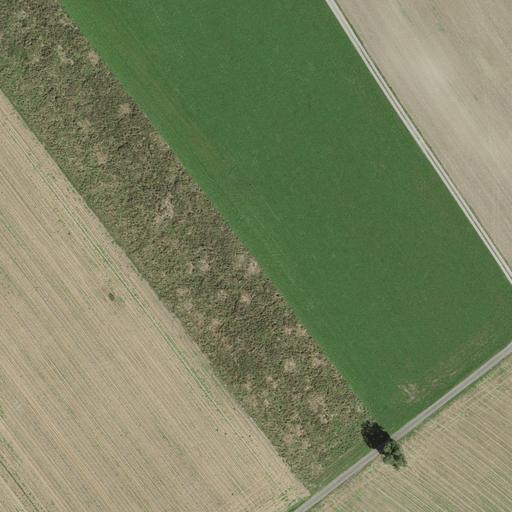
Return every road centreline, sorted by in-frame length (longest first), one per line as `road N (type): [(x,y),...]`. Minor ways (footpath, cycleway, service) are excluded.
road 1 (track): [(511,277),(335,0)]
road 2 (track): [(299,511),(511,346)]
